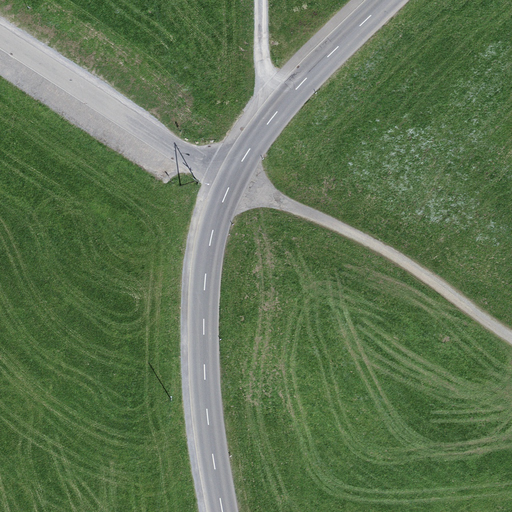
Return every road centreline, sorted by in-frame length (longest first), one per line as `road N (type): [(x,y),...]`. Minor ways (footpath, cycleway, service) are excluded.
road 1 (unclassified): [(228,511),(208,403),(212,272),(234,189)]
road 2 (track): [(234,189),(375,251),(511,336)]
road 3 (unclassified): [(0,36),(234,189)]
road 4 (unclassified): [(234,189),(286,112),(394,0)]
